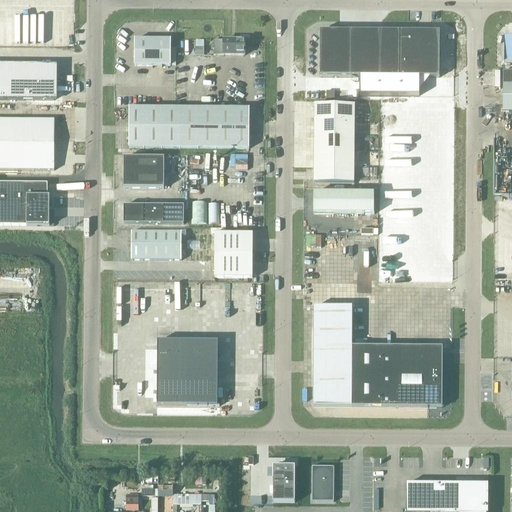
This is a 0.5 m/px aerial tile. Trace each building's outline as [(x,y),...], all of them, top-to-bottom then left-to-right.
[(319,77),(359,78),(359,97),(419,97),(419,78),(439,78),(439,33),(320,32),(319,77)] [(170,41),(134,40),(134,67),(170,67),(170,41)] [(213,56),(244,56),(244,41),(213,41),(213,56)] [(204,48),(203,48),(195,48),(195,56),(203,56),(204,48)] [(0,100),(54,101),(54,65),(0,64),(0,100)] [(511,71),(503,72),(503,112),(511,112),(511,71)] [(314,122),(354,123),(355,106),(314,106),(314,122)] [(189,149),(189,109),(129,109),(129,149),(189,149)] [(189,109),(189,149),(249,150),(249,109),(189,109)] [(0,120),(0,170),(54,171),(54,121),(0,120)] [(354,123),(314,122),(314,138),(354,138),(354,123)] [(354,138),(314,138),(314,152),(354,152),(354,138)] [(314,152),(313,168),(354,169),(354,152),(314,152)] [(164,159),(124,159),(123,189),(164,189),(164,159)] [(354,169),(313,168),(313,184),(354,185),(354,169)] [(49,227),(49,198),(47,197),(47,184),(0,183),(0,226),(26,226),(26,227),(49,227)] [(374,215),(374,195),(313,194),(313,215),(374,215)] [(143,225),(143,207),(123,206),(123,225),(143,225)] [(163,207),(143,207),(143,225),(163,225),(163,207)] [(184,207),(163,207),(163,225),(184,225),(184,207)] [(181,233),(131,233),(131,261),(181,261),(181,233)] [(214,235),(214,257),(252,257),(252,235),(214,235)] [(214,257),(214,279),(252,279),(252,257),(214,257)] [(442,409),(442,348),(352,348),(352,308),(313,307),(313,408),(442,409)] [(217,406),(218,342),(157,342),(157,407),(219,407),(219,406),(217,406)] [(366,456),(365,488),(374,489),(375,456),(366,456)] [(273,503),(294,504),(295,467),(273,467),(273,503)] [(311,503),(333,503),(333,493),(334,468),(312,467),(311,503)] [(487,511),(488,485),(406,484),(405,511),(487,511)] [(157,497),(172,497),(172,496),(172,487),(158,487),(157,497)] [(365,511),(374,511),(375,493),(366,493),(365,496),(359,496),(359,500),(367,500),(365,511)] [(187,496),(172,496),(172,497),(172,506),(200,506),(200,503),(208,503),(208,511),(214,511),(214,496),(200,496),(187,496)] [(126,511),(138,511),(138,497),(126,497),(126,511)]
